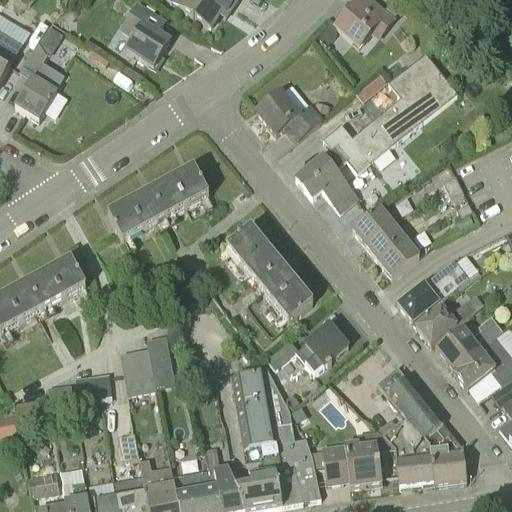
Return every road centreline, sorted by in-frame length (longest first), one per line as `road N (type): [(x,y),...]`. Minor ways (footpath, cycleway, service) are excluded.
road 1 (unclassified): [(374,311),(197,100)]
road 2 (unclassified): [(501,505),(491,462),(374,311)]
road 3 (unclassified): [(58,194),(197,100)]
road 4 (residential): [(374,311),(448,255),(511,223)]
road 5 (unclassified): [(197,100),(316,0)]
